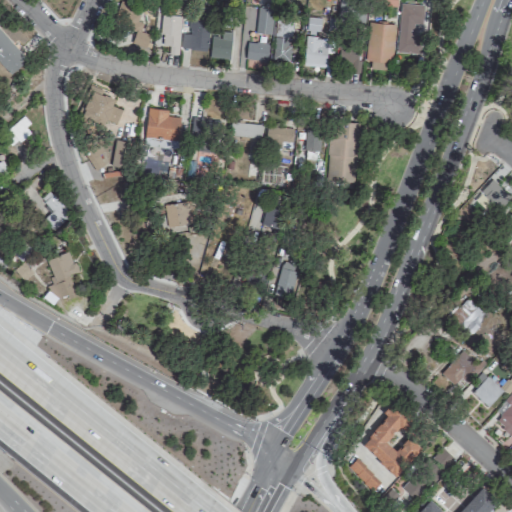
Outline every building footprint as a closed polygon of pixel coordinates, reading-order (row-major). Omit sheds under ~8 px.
[(145,48),(149,34),(139,31),(142,23),(136,20),(140,7),(120,1),(114,18),(129,23),(123,41),(145,48)] [(417,53),(418,34),(412,33),(413,24),(422,24),(423,4),(399,3),(396,52),(417,53)] [(255,33),(271,34),(272,8),(256,7),(255,33)] [(168,54),(178,54),(179,15),(161,15),(160,45),(168,46),(168,54)] [(319,31),(320,17),(306,17),(306,30),(319,31)] [(188,34),(180,33),(180,49),(207,50),(208,19),(188,19),(188,34)] [(393,23),(367,22),(366,60),(369,61),(369,68),(385,69),(385,62),(392,62),(393,23)] [(274,25),(272,59),(288,59),(290,25),(274,25)] [(26,58),(0,30),(0,63),(10,74),(26,58)] [(229,59),(230,32),(220,31),(220,36),(209,36),(208,58),(229,59)] [(326,42),(319,42),(319,37),(304,36),(303,64),(325,65),(326,42)] [(268,43),(246,41),(244,58),(266,61),(268,43)] [(332,61),(356,68),(361,49),(336,43),(332,61)] [(121,109),(111,105),(114,96),(88,86),(78,113),(114,126),(121,109)] [(31,130),(21,117),(0,133),(11,146),(31,130)] [(214,152),(216,119),(191,118),(189,139),(196,139),(195,151),(214,152)] [(358,122),(328,121),(325,185),(355,187),(358,122)] [(261,123),(230,122),(229,136),(260,137),(261,123)] [(291,141),(292,127),(265,126),(264,140),(291,141)] [(318,150),(319,130),(304,129),(303,150),(318,150)] [(127,167),(130,141),(113,139),(110,165),(127,167)] [(511,197),(493,179),(467,204),(475,211),(486,200),(497,211),(511,197)] [(54,230),(70,214),(48,191),(32,206),(54,230)] [(193,200),(162,204),(165,227),(197,222),(193,200)] [(273,226),(278,209),(265,205),(260,223),(273,226)] [(511,232),(511,210),(502,225),(511,232)] [(76,295),(67,273),(76,270),(68,250),(44,260),(53,283),(50,285),(55,299),(65,295),(67,298),(76,295)] [(289,294),(296,265),(278,260),(271,289),(289,294)] [(479,309),(466,298),(452,314),(465,325),(479,309)] [(452,385),(461,377),(464,381),(479,367),(462,349),(439,372),(452,385)] [(469,392),(485,408),(501,390),(485,375),(469,392)] [(511,393),(506,401),(509,404),(494,421),(511,435),(511,433),(511,393)] [(359,441),(393,475),(420,448),(408,436),(394,450),(385,441),(410,416),(397,402),(359,441)] [(415,500),(453,458),(439,446),(401,488),(415,500)] [(380,483),(356,457),(347,466),(370,491),(380,483)] [(486,511),(497,500),(481,486),(456,511),(486,511)] [(415,511),(442,511),(428,498),(415,511)]
